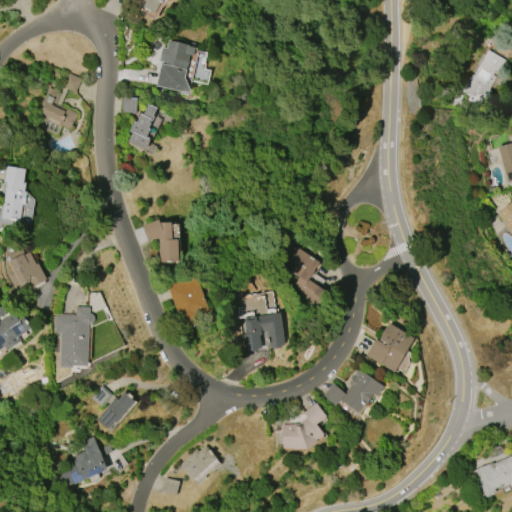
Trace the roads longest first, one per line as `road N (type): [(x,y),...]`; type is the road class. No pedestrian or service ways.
road 1 (secondary): [(374,511),(443,460),(466,397),(457,339),(397,208),(391,0)]
road 2 (residential): [(362,284),(330,363),(276,395),(221,397),(176,358),(133,257)]
road 3 (residential): [(133,257),(106,170),(108,63),(81,7),(0,55)]
road 4 (residential): [(221,397),(162,456),(136,511)]
road 5 (residential): [(392,180),(355,197),(340,224),(343,261),(362,284)]
